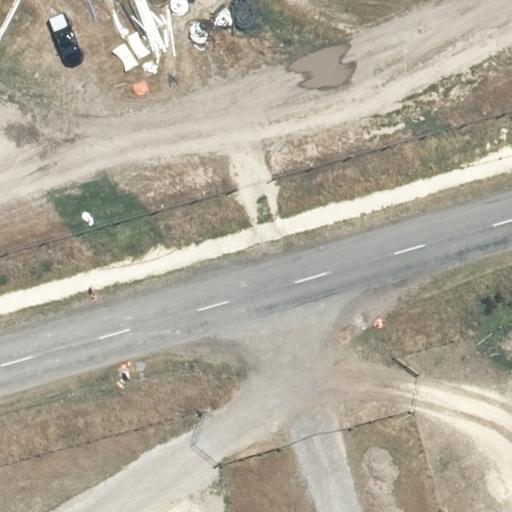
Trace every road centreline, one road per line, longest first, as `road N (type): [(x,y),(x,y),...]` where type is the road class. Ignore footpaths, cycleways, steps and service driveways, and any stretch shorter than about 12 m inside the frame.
road 1 (tertiary): [(0,345),(511,210)]
road 2 (unknown): [(511,210),(0,345)]
